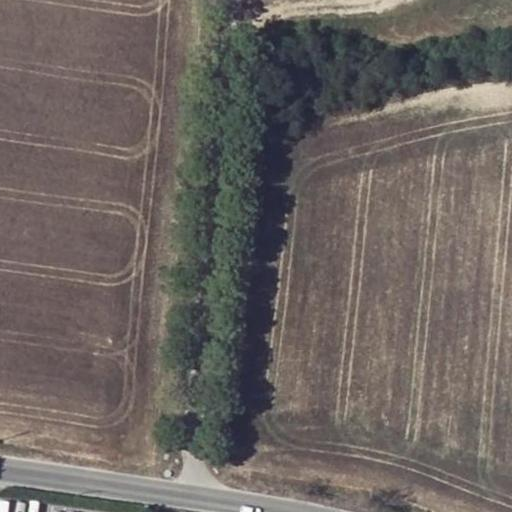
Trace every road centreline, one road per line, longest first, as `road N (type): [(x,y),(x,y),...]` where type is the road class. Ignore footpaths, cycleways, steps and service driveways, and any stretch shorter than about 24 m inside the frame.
road 1 (unclassified): [(185,495),(184,371),(220,0)]
road 2 (tertiary): [(0,471),(185,495)]
